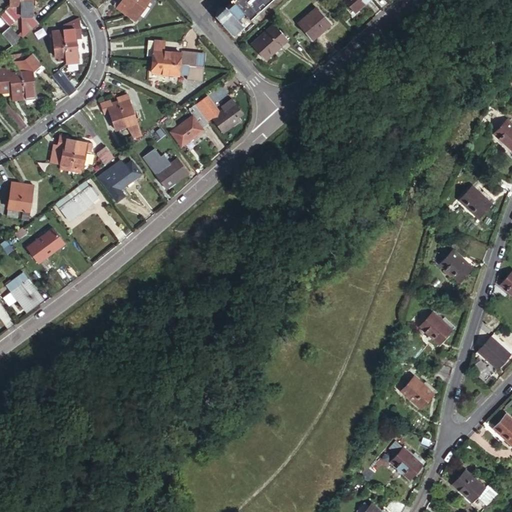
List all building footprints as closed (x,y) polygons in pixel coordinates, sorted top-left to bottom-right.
[(20,17),(20,0),(10,0),(11,6),(0,14),(0,15),(10,27),(20,17)] [(20,39),(38,23),(34,17),(32,0),(20,0),(20,17),(20,39)] [(126,16),(138,0),(123,0),(122,2),(119,1),(114,8),(126,16)] [(150,2),(148,0),(138,0),(126,16),(135,22),(150,2)] [(232,35),(272,0),(232,0),(224,8),(220,8),(217,10),(216,15),(232,35)] [(343,0),(355,12),(368,0),(343,0)] [(329,24),(315,7),(297,23),(312,40),(329,24)] [(80,38),(79,17),(63,25),(63,30),(65,56),(76,55),(75,39),(80,38)] [(287,39),(273,24),(251,44),(265,59),(287,39)] [(65,56),(63,30),(52,31),(54,57),(65,56)] [(144,56),(151,57),(154,41),(146,40),(144,56)] [(151,57),(151,62),(196,67),(197,54),(178,52),(177,54),(161,52),(163,42),(154,41),(151,57)] [(25,53),(7,56),(12,62),(23,61),(25,59),(25,53)] [(23,61),(12,62),(20,72),(31,71),(39,63),(32,54),(25,59),(23,61)] [(203,79),(204,68),(196,67),(151,62),(149,73),(203,79)] [(57,68),(52,76),(68,96),(75,90),(76,89),(57,68)] [(11,99),(23,97),(20,72),(9,73),(8,69),(0,69),(0,93),(11,92),(11,99)] [(20,72),(23,97),(34,96),(31,71),(20,72)] [(208,97),(196,106),(208,121),(213,118),(212,117),(219,112),(208,97)] [(116,103),(124,128),(135,125),(127,99),(116,103)] [(106,106),(110,105),(109,101),(100,104),(104,115),(108,113),(106,106)] [(234,101),(219,112),(212,117),(213,118),(223,132),(240,119),(239,116),(243,112),(234,101)] [(113,132),(124,128),(116,103),(110,105),(106,106),(108,113),(113,132)] [(196,106),(195,104),(187,110),(191,116),(170,132),(182,148),(203,131),(200,127),(208,121),(196,106)] [(511,125),(507,120),(494,134),(511,151),(511,125)] [(135,125),(124,128),(124,129),(132,137),(137,132),(135,125)] [(70,166),(73,139),(67,139),(67,136),(57,135),(56,146),(61,146),(59,164),(70,166)] [(89,141),(73,139),(70,166),(71,166),(81,167),(84,148),(88,149),(89,141)] [(106,164),(114,158),(106,147),(98,153),(106,164)] [(153,148),(143,156),(166,187),(188,171),(177,157),(161,169),(155,160),(159,157),(153,148)] [(104,174),(103,172),(96,177),(117,202),(118,203),(126,197),(120,189),(140,173),(131,161),(124,166),(107,179),(104,174)] [(107,179),(124,166),(121,161),(104,174),(107,179)] [(511,182),(503,178),(498,188),(509,193),(511,186),(511,182)] [(77,185),(56,200),(53,203),(58,209),(88,186),(83,180),(77,185)] [(22,185),(21,185),(11,183),(5,216),(14,218),(16,210),(18,210),(22,185)] [(32,187),(21,185),(22,185),(18,210),(28,212),(32,187)] [(88,186),(58,209),(69,222),(92,203),(90,201),(96,197),(88,186)] [(472,187),(458,201),(477,220),(491,205),(472,187)] [(50,227),(26,246),(37,260),(61,241),(50,227)] [(18,228),(14,231),(12,233),(17,239),(23,234),(18,228)] [(487,247),(476,243),(470,260),(481,264),(487,247)] [(452,251),(440,264),(459,282),(471,268),(452,251)] [(22,270),(5,283),(17,299),(18,298),(25,306),(39,295),(26,278),(27,277),(22,270)] [(511,297),(511,272),(499,286),(511,297)] [(451,329),(440,320),(432,312),(419,326),(438,344),(451,329)] [(443,316),(440,320),(451,329),(454,326),(443,316)] [(495,369),(509,354),(491,337),(477,351),(495,369)] [(431,368),(437,370),(450,375),(455,361),(441,356),(439,363),(434,361),(431,368)] [(450,375),(437,370),(433,378),(448,383),(450,375)] [(413,377),(401,391),(420,408),(432,393),(413,377)] [(478,390),(471,398),(476,402),(483,395),(478,390)] [(511,419),(506,414),(493,429),(511,445),(511,419)] [(433,450),(437,441),(423,436),(419,445),(433,450)] [(402,448),(390,463),(409,479),(422,465),(402,448)] [(452,485),(471,502),(484,488),(475,479),(466,470),(452,485)] [(484,488),(471,502),(481,511),(498,494),(478,475),(475,479),(484,488)] [(390,509),(394,511),(408,511),(410,509),(396,500),(390,509)] [(372,503),(363,511),(386,511),(384,509),(380,511),(372,503)]
